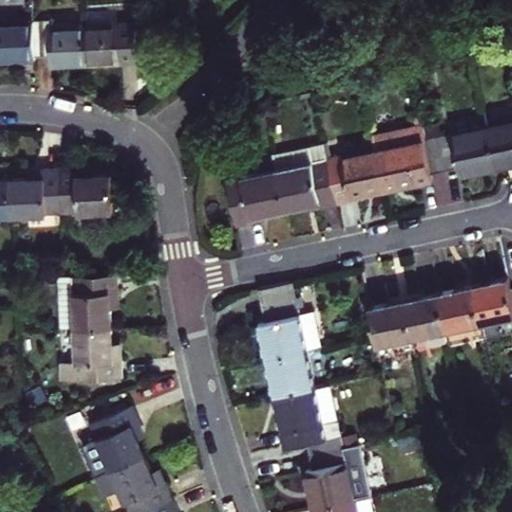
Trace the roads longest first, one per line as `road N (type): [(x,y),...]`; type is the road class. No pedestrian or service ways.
road 1 (residential): [(183,287),(511,215)]
road 2 (residential): [(183,287),(243,511)]
road 3 (residential): [(141,141),(286,0)]
road 4 (residential): [(141,141),(164,179),(183,287)]
road 5 (residential): [(0,108),(81,116),(141,141)]
